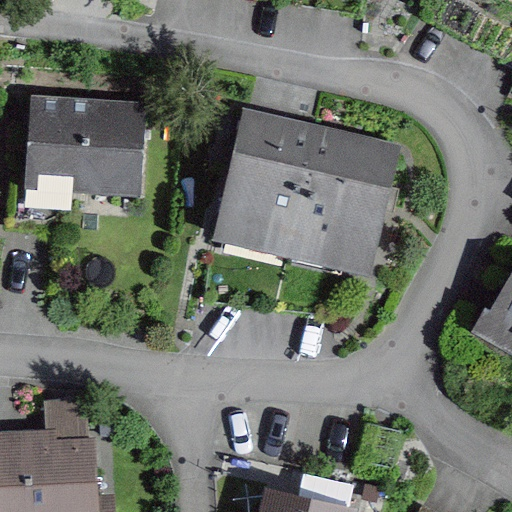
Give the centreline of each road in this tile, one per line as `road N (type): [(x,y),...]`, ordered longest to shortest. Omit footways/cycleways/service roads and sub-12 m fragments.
road 1 (residential): [(392,397),(469,202),(467,153),(420,94),(194,33),(0,22)]
road 2 (residential): [(176,369),(392,397)]
road 3 (residential): [(0,354),(176,369)]
road 4 (residential): [(176,369),(196,511)]
road 5 (residential): [(392,397),(511,475)]
